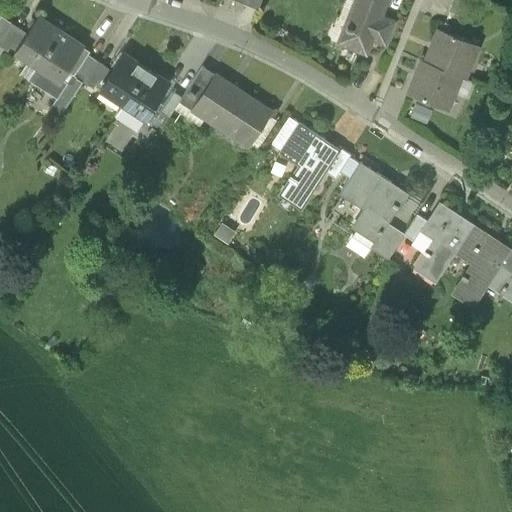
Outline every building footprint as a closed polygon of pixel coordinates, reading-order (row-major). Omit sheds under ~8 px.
[(260,0),(235,0),(245,4),(257,9),(260,0)] [(345,44),(361,51),(367,36),(385,43),(394,20),(381,15),(387,0),(358,0),(357,4),(353,2),(353,4),(356,5),(351,25),(346,26),(346,27),(342,30),(338,37),(345,44)] [(454,0),(454,1),(475,9),(478,0),(454,0)] [(471,19),(475,9),(454,1),(450,11),(471,19)] [(0,15),(0,38),(11,22),(0,15)] [(29,58),(38,64),(61,30),(38,15),(15,49),(29,58)] [(21,29),(11,22),(0,38),(0,44),(8,49),(21,29)] [(438,28),(425,61),(457,74),(461,76),(461,75),(467,60),(471,62),(478,44),(438,28)] [(62,78),(68,69),(81,49),(84,45),(61,30),(38,64),(61,79),(62,78)] [(86,52),(81,49),(68,69),(73,73),(86,52)] [(73,73),(83,80),(96,59),(86,52),(73,73)] [(101,86),(124,102),(147,67),(123,52),(112,69),(101,86)] [(20,72),(29,78),(38,64),(29,58),(20,72)] [(107,66),(96,59),(83,80),(93,87),(96,83),(107,66)] [(451,90),(457,74),(425,61),(421,60),(408,93),(448,109),(455,91),(451,90)] [(67,81),(62,78),(61,79),(38,64),(29,78),(58,96),(67,81)] [(198,98),(215,73),(202,65),(186,90),(198,98)] [(107,66),(96,83),(101,86),(112,69),(107,66)] [(170,82),(147,67),(124,102),(147,117),(170,82)] [(58,117),(83,80),(73,73),(68,69),(62,78),(67,81),(58,96),(49,109),(59,115),(58,117)] [(205,116),(248,144),(270,110),(215,73),(198,98),(192,107),(205,116)] [(147,117),(153,121),(160,112),(158,110),(172,89),(174,90),(177,86),(170,82),(147,117)] [(158,110),(160,112),(168,117),(174,107),(180,99),(182,96),(174,90),(172,89),(158,110)] [(180,99),(192,107),(198,98),(186,90),(182,96),(180,99)] [(414,98),(408,114),(426,120),(432,104),(414,98)] [(192,107),(180,99),(174,107),(199,124),(205,116),(192,107)] [(138,130),(147,117),(124,102),(115,115),(138,130)] [(162,127),(168,117),(160,112),(153,121),(162,127)] [(281,193),(301,207),(325,170),(339,149),(339,148),(338,148),(337,150),(324,141),(325,139),(299,122),(280,151),(300,164),(292,176),(290,174),(289,177),(291,178),(281,193)] [(325,170),(335,177),(351,154),(340,146),(339,148),(339,149),(325,170)] [(355,228),(356,229),(374,240),(375,241),(388,221),(397,207),(399,208),(409,192),(361,161),(340,192),(355,203),(358,199),(368,206),(368,207),(369,207),(355,228)] [(435,279),(454,251),(469,228),(455,218),(459,213),(439,200),(425,222),(420,229),(433,238),(415,266),(435,279)] [(415,216),(404,232),(400,239),(410,245),(420,229),(425,222),(415,216)] [(388,257),(400,239),(404,232),(388,221),(375,241),(374,240),(370,246),(371,246),(388,257)] [(473,304),(488,283),(507,253),(493,243),(497,238),(473,222),(469,228),(454,251),(472,263),(453,291),(473,304)] [(370,246),(374,240),(356,229),(347,243),(365,255),(371,246),(370,246)] [(511,247),(507,253),(488,283),(511,298),(511,247)] [(511,403),(500,405),(503,430),(511,428),(511,403)]
